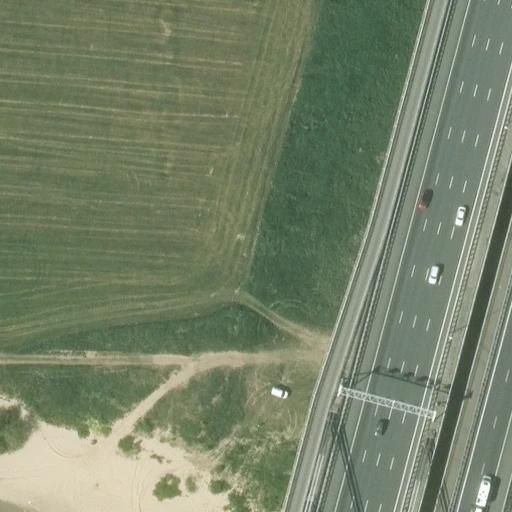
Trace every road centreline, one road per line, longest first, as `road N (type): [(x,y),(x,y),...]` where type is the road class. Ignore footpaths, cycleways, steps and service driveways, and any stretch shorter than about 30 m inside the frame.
road 1 (motorway): [(498,0),(363,511)]
road 2 (unclassified): [(436,0),(301,511)]
road 3 (motorway): [(474,511),(511,371)]
